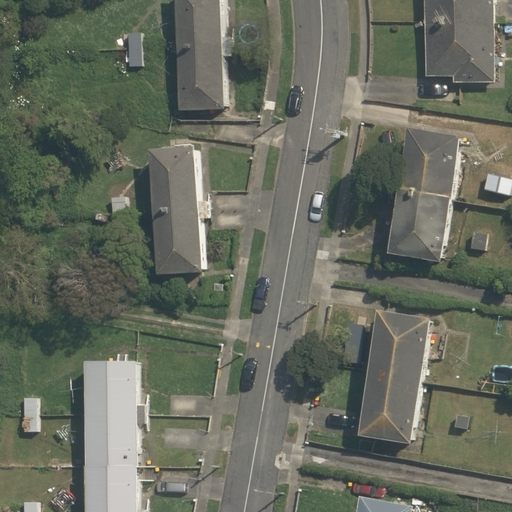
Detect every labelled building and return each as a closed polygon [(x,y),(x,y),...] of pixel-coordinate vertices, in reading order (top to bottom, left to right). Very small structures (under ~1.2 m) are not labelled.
[(231,111),(227,0),(182,0),(186,112),(231,111)] [(498,83),(497,0),(429,0),(430,78),(456,78),(456,84),(498,83)] [(144,68),(143,33),(131,34),(132,69),(144,68)] [(447,263),(468,140),(416,131),(396,255),(447,263)] [(210,273),(203,148),(157,151),(164,275),(210,273)] [(131,232),(128,197),(113,198),(116,233),(131,232)] [(487,251),(489,236),(476,234),(474,250),(487,251)] [(417,443),(438,320),(387,311),(366,434),(417,443)] [(146,511),(144,363),(92,363),(93,511),(146,511)] [(41,432),(40,399),(26,399),(27,433),(41,432)] [(471,434),(473,417),(459,415),(457,432),(471,434)] [(417,511),(418,507),(366,498),(363,511),(417,511)] [(39,511),(40,503),(27,504),(27,511),(39,511)]
